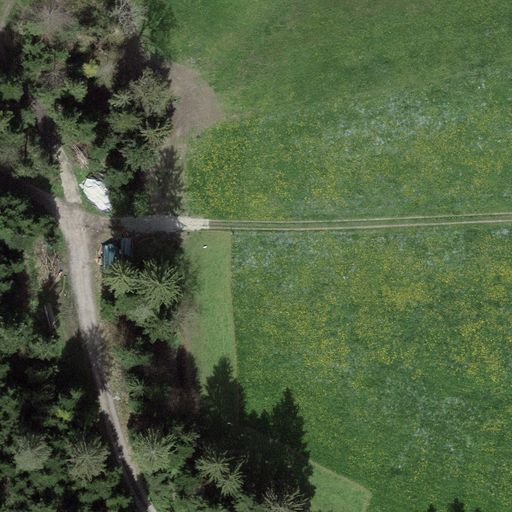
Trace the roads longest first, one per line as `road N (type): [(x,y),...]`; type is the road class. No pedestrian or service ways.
road 1 (track): [(62,213),(238,230),(511,218)]
road 2 (track): [(141,511),(112,439),(62,213)]
road 3 (track): [(95,219),(3,0)]
